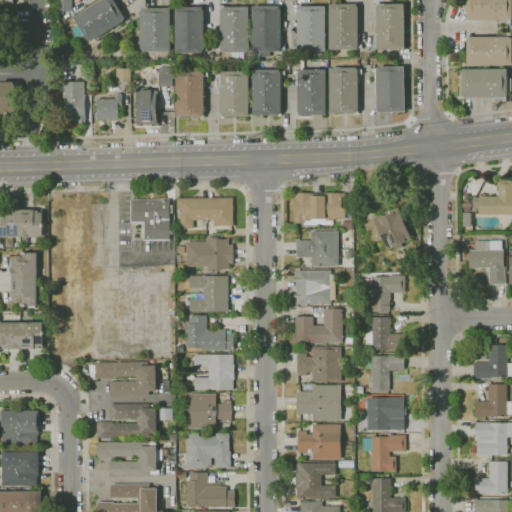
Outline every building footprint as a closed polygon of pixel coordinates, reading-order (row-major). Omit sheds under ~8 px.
[(72,0),(72,11),(58,11),(58,0),(72,0)] [(73,28),(78,24),(74,17),(102,0),(114,0),(125,18),(123,20),(124,21),(92,41),(91,40),(89,41),(85,35),(81,37),(77,37),(74,34),(73,35),(72,30),(73,30),(73,28)] [(511,24),(507,24),(507,22),(496,22),(496,20),(466,20),(466,17),(467,17),(467,0),(511,0),(511,19),(511,24)] [(396,58),(383,58),(383,49),(376,49),(376,48),(373,48),(373,45),(375,45),(374,33),(376,33),(376,3),(380,3),(380,4),(404,4),(404,49),(400,49),(400,51),(396,51),(396,58)] [(357,50),(330,50),(330,4),(357,4),(357,7),(358,7),(358,33),(360,34),(360,44),(362,44),(362,48),(357,48),(357,50)] [(326,51),(298,51),(298,40),(297,40),(297,35),(297,5),(301,5),(301,6),(326,5),(326,51)] [(229,58),(229,53),(222,53),(222,51),(217,51),(217,48),(221,48),(221,6),(224,6),(224,7),(249,7),(250,52),(238,52),(238,58),(229,58)] [(273,58),(263,58),(263,52),(253,52),(253,6),(280,6),(280,9),(281,9),(281,49),(280,49),(280,52),(273,52),(273,58)] [(203,52),(176,52),(176,7),(203,7),(203,10),(204,10),(204,48),(208,48),(208,51),(203,51),(203,52)] [(171,52),(143,52),(143,49),(141,49),(141,44),(138,44),(138,41),(141,41),(141,11),(142,11),(142,8),(171,8),(171,52)] [(511,65),(467,65),(467,40),(466,40),(466,36),(507,35),(507,33),(511,33),(511,38),(511,65)] [(159,86),(159,67),(173,67),(173,86),(159,86)] [(377,112),(376,83),(375,83),(375,72),(372,72),(372,68),(377,68),(377,67),(404,67),(405,112),(377,112)] [(131,81),(117,81),(117,68),(131,68),(131,81)] [(359,114),(356,114),(356,113),(330,113),(330,68),(357,68),(357,70),(358,70),(359,114)] [(281,116),(278,116),(278,115),(253,115),(253,70),(280,69),(280,71),(285,71),(285,75),(283,75),(283,84),(281,84),(281,116)] [(302,116),(298,116),(298,111),(298,85),(297,85),(297,75),(294,75),(294,71),(299,71),(299,69),(326,69),(326,115),(302,115),(302,116)] [(506,101),(502,101),(502,98),(461,98),(461,94),(462,94),(462,69),(508,69),(507,78),(511,78),(511,94),(508,94),(508,96),(506,96),(506,101)] [(201,118),(201,116),(177,117),(176,72),(203,71),(203,73),(208,73),(208,76),(205,76),(205,86),(204,86),(205,118),(201,118)] [(221,118),(221,87),(219,87),(219,76),(217,76),(217,72),(222,72),(222,71),(249,71),(249,117),(233,117),(233,118),(221,118)] [(0,82),(14,82),(14,85),(16,85),(16,114),(13,114),(13,120),(4,120),(4,118),(0,118),(0,82)] [(85,123),(79,123),(80,121),(65,121),(65,109),(60,109),(60,105),(65,105),(65,98),(64,98),(64,92),(63,92),(63,82),(84,82),(84,94),(85,94),(85,123)] [(157,124),(136,124),(136,88),(149,88),(149,90),(157,90),(157,124)] [(98,120),(97,99),(116,98),(116,93),(122,93),(123,105),(118,105),(119,119),(98,120)] [(511,214),(479,215),(479,208),(473,208),(473,201),(474,199),(479,201),(479,197),(480,197),(480,196),(487,196),(488,197),(498,197),(498,180),(510,180),(510,181),(511,181),(511,214)] [(333,224),(304,224),(304,223),(295,223),(295,194),(344,194),(344,208),(346,208),(346,219),(334,219),(334,221),(333,221),(333,224)] [(194,229),(180,229),(180,209),(178,209),(178,198),(233,197),(233,225),(214,226),(214,220),(194,220),(194,229)] [(144,240),(144,222),(131,222),(130,199),(170,198),(170,200),(172,200),(172,205),(173,205),(173,213),(169,213),(170,240),(144,240)] [(464,211),(464,208),(464,207),(463,207),(462,203),(471,203),(471,206),(470,207),(471,208),(471,211),(464,211)] [(388,250),(383,239),(372,244),(363,225),(374,220),(373,219),(399,208),(412,239),(388,250)] [(43,236),(0,236),(0,212),(3,212),(3,210),(7,210),(7,209),(32,209),(35,209),(35,210),(39,210),(39,212),(43,212),(43,223),(45,223),(45,227),(43,227),(43,236)] [(339,266),(312,266),(312,257),(296,257),(297,240),(312,240),(312,231),(339,231),(339,266)] [(207,271),(207,266),(187,266),(186,242),(207,242),(207,237),(219,237),(219,239),(229,239),(229,246),(231,246),(231,244),(234,244),(234,264),(231,264),(231,263),(229,263),(229,269),(219,269),(219,271),(207,271)] [(506,284),(489,284),(489,268),(480,268),(480,269),(469,269),(469,250),(476,250),(476,240),(502,240),(502,250),(505,250),(505,266),(506,266),(506,284)] [(35,308),(28,308),(28,306),(27,306),(27,307),(23,307),(23,306),(20,306),(20,303),(15,303),(15,302),(11,302),(11,293),(12,293),(12,266),(10,266),(10,256),(20,256),(20,252),(23,252),(23,251),(26,251),(26,253),(38,253),(38,278),(38,305),(35,305),(35,308)] [(332,304),(296,304),(296,298),(294,298),(294,293),(296,293),(296,281),(294,281),(294,277),(297,277),(297,270),(332,270),(332,274),(336,274),(336,303),(332,303),(332,304)] [(373,311),(373,287),(366,287),(366,278),(372,278),(372,277),(388,277),(388,276),(405,275),(405,292),(390,293),(390,311),(373,311)] [(229,311),(189,311),(189,299),(204,299),(204,288),(190,288),(190,276),(229,276),(229,311)] [(296,343),(295,317),(314,317),(314,325),(325,325),(325,309),(343,309),(343,343),(296,343)] [(234,350),(202,350),(202,348),(186,348),(186,323),(189,323),(189,316),(207,315),(207,329),(226,329),(226,333),(234,333),(234,350)] [(401,350),(372,350),(372,346),(366,346),(366,331),(372,331),(372,317),(391,317),(391,334),(401,334),(401,350)] [(0,322),(43,322),(43,324),(47,324),(47,340),(43,340),(43,349),(7,349),(7,348),(1,348),(1,350),(0,350),(0,322)] [(502,381),(484,381),(484,378),(474,378),(474,362),(489,362),(489,353),(490,353),(490,345),(508,345),(508,363),(511,363),(511,376),(502,376),(502,381)] [(342,381),(313,382),(312,372),(307,372),(307,375),(297,376),(297,347),(341,347),(342,381)] [(233,390),(195,390),(195,378),(209,378),(209,367),(195,367),(195,354),(233,354),(233,364),(235,364),(235,380),(233,380),(233,390)] [(371,391),(371,370),(364,370),(364,356),(388,356),(388,355),(404,355),(405,371),(390,371),(390,391),(371,391)] [(110,396),(110,381),(137,381),(137,376),(112,376),(112,378),(96,378),(96,363),(149,362),(149,366),(156,366),(157,390),(149,391),(149,395),(110,396)] [(491,417),(475,417),(475,399),(476,399),(476,401),(489,401),(489,392),(489,384),(507,384),(507,402),(511,401),(511,415),(507,415),(507,416),(491,416),(491,417)] [(341,420),(313,420),(313,414),(298,414),(298,392),(313,392),(313,385),(341,385),(341,420)] [(217,428),(189,428),(189,394),(217,394),(217,404),(223,404),(223,401),(232,401),(232,422),(217,422),(217,428)] [(405,430),(372,430),(371,398),(389,398),(389,415),(405,415),(405,430)] [(150,438),(97,438),(97,422),(114,422),(114,423),(137,423),(137,418),(110,419),(110,403),(150,403),(150,408),(157,408),(157,409),(173,409),(173,420),(157,420),(157,433),(150,433),(150,438)] [(2,445),(2,441),(0,441),(0,425),(2,425),(2,417),(0,417),(0,408),(2,408),(30,408),(30,411),(39,411),(39,435),(37,435),(38,445),(2,445)] [(477,455),(477,440),(480,440),(480,437),(475,438),(475,422),(491,422),(491,423),(511,423),(511,437),(507,437),(508,455),(477,455)] [(342,459),(313,459),(313,458),(311,458),(311,452),(313,452),(313,449),(307,449),(307,452),(298,452),(298,431),(307,431),(307,434),(313,434),(313,431),(311,431),(311,425),(313,425),(313,424),(342,424),(342,459)] [(215,468),(215,458),(211,458),(211,466),(209,466),(209,468),(187,468),(186,433),(200,433),(200,436),(202,436),(202,434),(203,434),(203,436),(207,436),(207,433),(210,433),(210,436),(216,436),(216,433),(230,433),(231,468),(215,468)] [(396,472),(387,472),(387,471),(372,472),(372,451),(363,451),(362,438),(372,438),(372,437),(388,436),(406,435),(406,451),(390,451),(390,457),(396,457),(396,472)] [(150,476),(111,476),(111,461),(138,461),(138,457),(113,457),(113,458),(98,458),(98,442),(149,442),(149,446),(157,446),(157,450),(163,450),(163,460),(159,460),(159,462),(157,462),(157,470),(159,470),(159,475),(150,475),(150,476)] [(38,486),(3,486),(3,452),(40,452),(40,475),(38,475),(38,486)] [(339,468),(339,461),(353,460),(353,467),(339,468)] [(491,495),(475,495),(475,476),(477,476),(477,478),(489,478),(489,470),(489,461),(507,461),(508,493),(491,493),(491,495)] [(336,498),(297,498),(297,489),(296,489),(296,472),(297,472),(297,463),(336,463),(336,475),(322,475),(322,486),(336,486),(336,498)] [(203,510),(203,505),(187,505),(187,480),(190,480),(190,473),(207,473),(208,487),(227,486),(227,491),(235,490),(235,507),(232,507),(233,509),(203,510)] [(405,511),(373,511),(373,479),(391,479),(391,480),(392,488),(391,488),(391,498),(405,498),(405,502),(406,502),(406,510),(405,510),(405,511)] [(98,511),(98,502),(114,502),(114,503),(138,503),(138,498),(111,498),(111,484),(150,484),(150,488),(158,488),(158,511),(98,511)] [(0,511),(0,491),(42,491),(42,511),(0,511)] [(508,511),(475,511),(475,499),(491,499),(491,500),(508,500),(508,511)] [(296,511),(301,511),(301,502),(323,502),(323,506),(340,506),(340,511),(296,511)]
